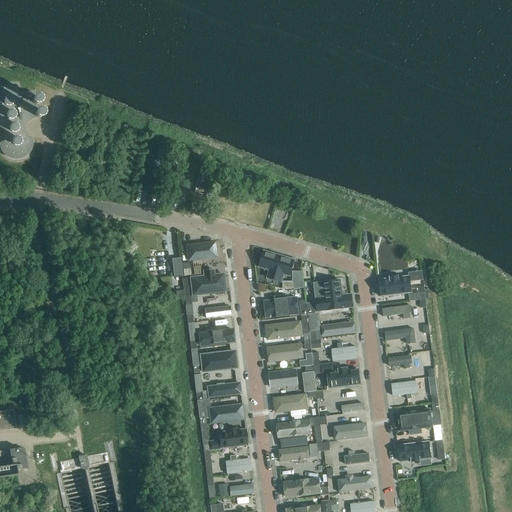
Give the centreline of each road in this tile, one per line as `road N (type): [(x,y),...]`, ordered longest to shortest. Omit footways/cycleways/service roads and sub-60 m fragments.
road 1 (motorway): [(107,511),(0,1)]
road 2 (motorway): [(0,138),(78,511)]
road 3 (residential): [(238,234),(270,511)]
road 4 (residential): [(391,511),(363,270)]
road 5 (residential): [(0,201),(112,208),(238,234)]
road 6 (residential): [(363,270),(238,234)]
